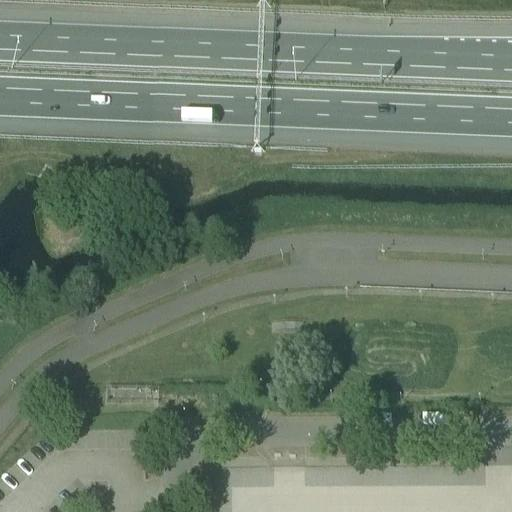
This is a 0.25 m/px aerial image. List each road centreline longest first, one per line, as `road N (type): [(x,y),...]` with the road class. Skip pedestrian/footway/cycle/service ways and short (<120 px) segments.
road 1 (motorway): [(0,93),(511,115)]
road 2 (motorway): [(511,62),(0,40)]
road 3 (unclassified): [(511,437),(192,443),(185,511)]
road 4 (track): [(0,154),(110,156),(158,198)]
